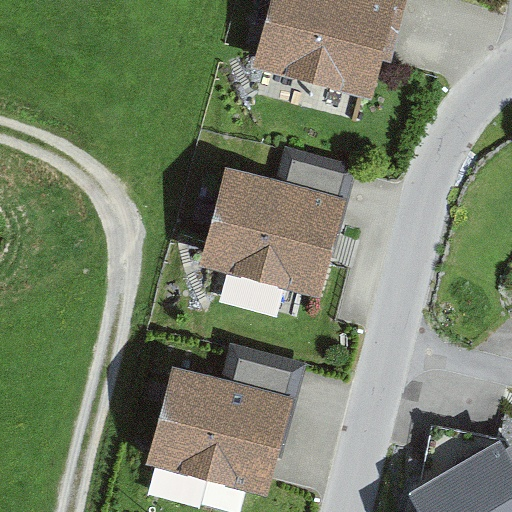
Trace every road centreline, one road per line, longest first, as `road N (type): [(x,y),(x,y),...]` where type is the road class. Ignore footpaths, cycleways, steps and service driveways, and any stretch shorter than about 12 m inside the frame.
road 1 (residential): [(351,511),(438,163),(457,124),(511,71)]
road 2 (track): [(73,511),(131,284),(124,225),(97,178),(0,129)]
